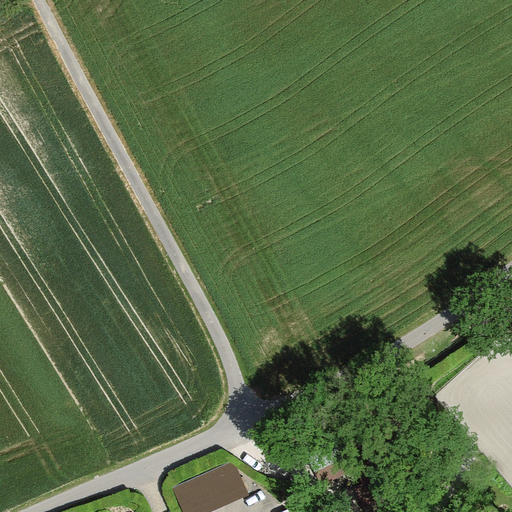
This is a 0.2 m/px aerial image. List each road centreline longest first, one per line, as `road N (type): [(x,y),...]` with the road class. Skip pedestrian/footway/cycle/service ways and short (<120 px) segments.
road 1 (unclassified): [(36,511),(254,423),(428,330),(511,269)]
road 2 (track): [(254,423),(188,273),(39,0)]
